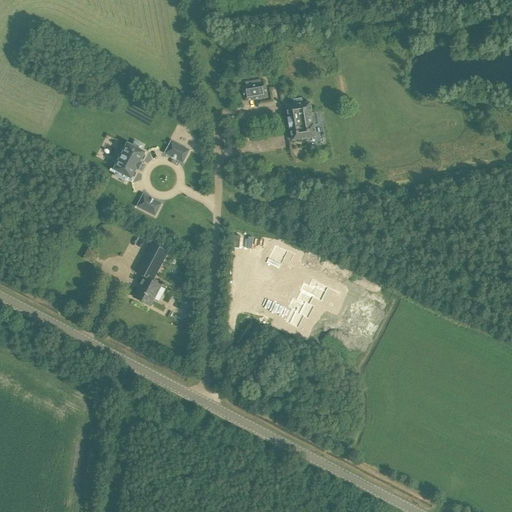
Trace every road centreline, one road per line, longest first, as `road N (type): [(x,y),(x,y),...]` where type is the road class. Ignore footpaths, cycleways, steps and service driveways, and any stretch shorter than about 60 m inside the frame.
road 1 (tertiary): [(415,511),(0,298)]
road 2 (track): [(115,511),(131,378)]
